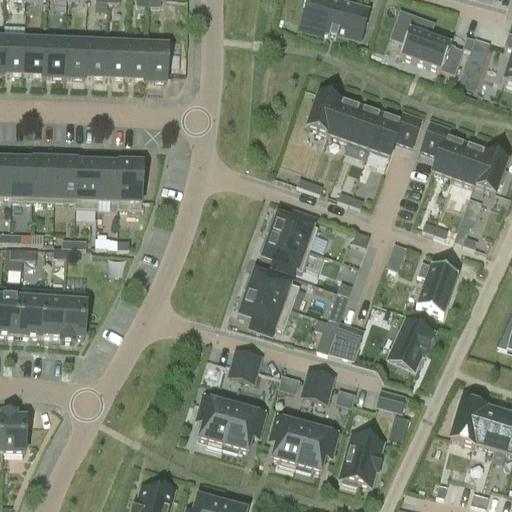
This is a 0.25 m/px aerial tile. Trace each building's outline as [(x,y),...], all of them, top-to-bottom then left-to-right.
[(106,0),(106,8),(118,8),(118,0),(106,0)] [(299,35),(321,41),(322,37),(359,47),(367,16),(308,0),(299,35)] [(147,12),(147,4),(135,3),(135,12),(147,12)] [(147,4),(147,12),(159,13),(160,4),(147,4)] [(449,65),(454,52),(408,36),(398,62),(454,82),(458,69),(449,65)] [(511,92),(511,40),(507,39),(502,52),(511,55),(501,89),(511,92)] [(473,45),(465,42),(461,53),(469,56),(473,45)] [(23,46),(3,45),(1,79),(2,79),(22,80),(23,46)] [(481,48),(473,45),(469,56),(477,59),(481,48)] [(43,47),(23,46),(22,80),(41,81),(42,81),(43,47)] [(42,81),(41,81),(41,83),(62,84),(64,48),(43,47),(42,81)] [(64,48),(62,84),(84,84),(84,83),(83,83),(84,49),(64,48)] [(105,50),(84,49),(83,83),(84,83),(103,84),(105,50)] [(105,50),(103,84),(124,84),(125,50),(105,50)] [(145,51),(125,50),(124,84),(143,85),(144,85),(145,51)] [(144,85),(143,85),(143,87),(165,88),(167,52),(145,51),(144,85)] [(367,54),(357,51),(354,60),(364,63),(367,54)] [(339,107),(338,107),(317,99),(313,110),(310,108),(305,121),(309,123),(305,133),(326,140),(327,141),(339,107)] [(327,141),(326,140),(325,141),(347,149),(360,111),(339,103),(338,107),(339,107),(327,141)] [(360,111),(347,149),(367,156),(381,118),(360,111)] [(400,125),(381,118),(367,156),(388,164),(394,147),(411,153),(420,126),(402,119),(400,125)] [(451,186),(465,148),(446,141),(448,135),(429,129),(420,156),(436,162),(430,179),(451,186)] [(486,155),(465,148),(451,186),(472,194),(473,192),(472,192),(484,159),(485,159),(486,155)] [(506,166),(485,159),(484,159),(472,192),(473,192),(494,200),(497,189),(501,191),(505,178),(502,177),(506,166)] [(54,166),(32,165),(31,168),(32,168),(31,208),(52,209),(54,166)] [(11,167),(0,166),(0,202),(9,203),(11,167)] [(76,167),(54,166),(52,209),(73,210),(74,210),(75,169),(76,169),(76,167)] [(11,167),(9,203),(9,208),(31,208),(32,168),(31,168),(11,167)] [(119,171),(117,206),(116,216),(140,217),(141,169),(118,168),(118,171),(119,171)] [(75,169),(74,210),(73,210),(73,215),(96,215),(97,206),(96,206),(97,170),(76,169),(75,169)] [(119,171),(118,171),(97,170),(96,206),(97,206),(117,206),(119,171)] [(307,196),(310,188),(298,184),(295,192),(307,196)] [(321,192),(310,188),(307,196),(318,200),(321,192)] [(347,211),(350,203),(339,199),(336,207),(347,211)] [(350,203),(347,211),(359,215),(362,207),(350,203)] [(268,241),(309,256),(317,234),(312,232),(315,224),(293,216),(290,224),(276,219),(275,224),(271,223),(266,237),(270,238),(268,241)] [(432,241),(435,233),(423,229),(421,237),(432,241)] [(447,237),(435,233),(432,241),(444,245),(447,237)] [(364,254),(368,242),(355,237),(350,249),(364,254)] [(0,248),(8,248),(8,240),(0,239),(0,248)] [(20,240),(8,240),(8,248),(20,248),(20,240)] [(30,249),(42,249),(42,241),(30,241),(30,249)] [(309,256),(268,241),(267,245),(264,244),(259,257),(262,259),(260,264),(272,268),(270,275),(292,282),(294,276),(301,278),(309,256)] [(473,255),(476,247),(464,243),(461,251),(473,255)] [(94,253),(107,254),(107,245),(94,245),(94,253)] [(66,254),(73,255),(73,254),(73,246),(61,246),(60,254),(66,254)] [(85,247),(73,246),(73,254),(85,255),(85,247)] [(116,255),(128,256),(128,247),(116,247),(116,255)] [(396,278),(405,255),(393,250),(384,274),(396,278)] [(65,265),(66,254),(60,254),(53,254),(52,264),(65,265)] [(66,254),(65,265),(78,265),(79,255),(66,254)] [(22,265),(22,255),(9,255),(9,265),(22,265)] [(22,255),(22,265),(35,266),(35,256),(22,255)] [(442,323),(457,281),(420,269),(416,282),(424,285),(414,314),(442,323)] [(267,281),(254,276),(252,282),(248,280),(243,294),(247,295),(246,299),(290,315),(298,292),(289,289),(292,282),(270,275),(267,281)] [(351,292),(340,288),(336,298),(348,302),(351,292)] [(0,340),(17,342),(19,304),(18,304),(19,295),(0,294),(0,340)] [(18,304),(19,304),(17,342),(39,344),(39,342),(42,295),(19,294),(19,295),(18,304)] [(63,297),(42,295),(39,342),(59,343),(60,343),(63,297)] [(60,343),(59,343),(59,347),(73,348),(74,344),(82,345),(85,298),(63,297),(60,343)] [(290,315),(246,299),(244,302),(241,301),(236,315),(239,316),(238,321),(251,326),(249,333),(271,341),(273,334),(282,337),(290,315)] [(330,317),(326,328),(337,332),(341,321),(330,317)] [(337,332),(326,328),(318,325),(314,336),(333,343),(337,332)] [(362,337),(339,328),(335,340),(358,349),(362,337)] [(412,381),(419,365),(422,366),(433,342),(404,329),(386,369),(412,381)] [(228,382),(240,386),(247,361),(234,357),(228,382)] [(259,364),(247,361),(240,386),(252,389),(259,364)] [(300,402),(313,406),(320,381),(307,377),(300,402)] [(280,379),(276,394),(294,398),(298,384),(280,379)] [(332,384),(320,381),(313,406),(325,409),(332,384)] [(376,412),(399,418),(403,404),(380,397),(376,412)] [(205,451),(221,455),(234,408),(203,399),(195,426),(201,428),(197,444),(206,447),(205,451)] [(460,406),(449,445),(473,452),(473,451),(472,451),(483,414),(484,415),(484,413),(460,406)] [(258,444),(265,417),(234,408),(221,455),(236,459),(237,455),(247,458),(251,442),(258,444)] [(483,414),(472,451),(473,451),(493,457),(504,420),(484,415),(483,414)] [(1,460),(2,460),(23,460),(24,423),(15,423),(15,419),(0,418),(0,422),(1,422),(1,460)] [(278,471),(294,475),(307,428),(275,419),(268,446),(274,448),(270,465),(279,467),(278,471)] [(511,422),(504,420),(493,457),(511,462),(511,422)] [(338,436),(307,428),(294,475),(309,479),(310,476),(320,478),(324,462),(330,464),(338,436)] [(357,488),(370,492),(374,476),(377,476),(382,460),(378,459),(382,448),(351,440),(339,483),(343,484),(342,488),(356,492),(357,488)] [(168,511),(173,496),(151,490),(150,495),(141,492),(137,506),(134,505),(132,511),(168,511)] [(438,491),(435,503),(443,505),(446,493),(438,491)] [(472,500),(469,511),(471,511),(476,511),(480,502),(472,500)] [(219,511),(221,506),(206,502),(205,505),(195,502),(192,511),(219,511)] [(480,502),(476,511),(485,511),(487,504),(480,502)]
